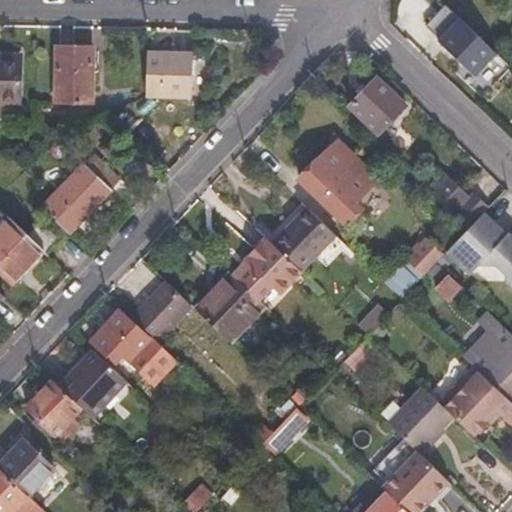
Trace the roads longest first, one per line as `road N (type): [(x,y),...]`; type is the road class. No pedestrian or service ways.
road 1 (residential): [(342,13),(0,367)]
road 2 (residential): [(342,13),(0,7)]
road 3 (residential): [(511,171),(342,13)]
